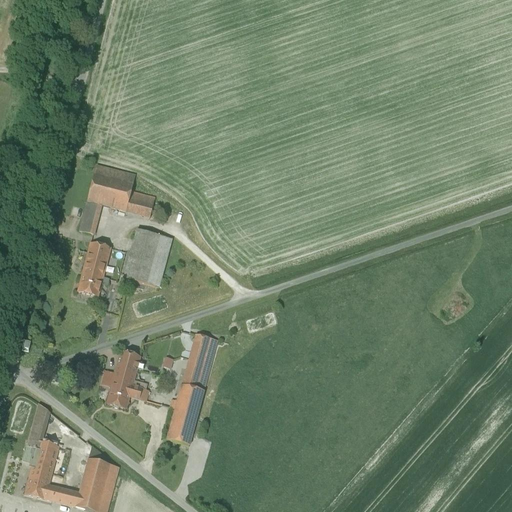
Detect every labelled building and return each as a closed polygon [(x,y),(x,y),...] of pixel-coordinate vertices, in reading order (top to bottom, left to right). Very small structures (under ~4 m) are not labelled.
[(134,177),(95,167),(93,176),(131,186),(132,182),(133,180),(134,177)] [(131,186),(93,176),(86,203),(100,206),(124,213),(130,193),(130,191),(131,186)] [(160,187),(133,180),(132,182),(156,188),(153,197),(157,198),(160,187)] [(156,188),(132,182),(131,186),(130,191),(153,197),(156,188)] [(153,199),(130,193),(124,213),(148,219),(153,199)] [(100,206),(86,203),(84,211),(82,220),(79,232),(92,235),(92,236),(93,237),(100,206)] [(82,220),(84,211),(75,208),(73,217),(82,220)] [(171,240),(135,231),(123,280),(158,289),(171,240)] [(109,250),(91,245),(91,244),(90,244),(80,284),(77,293),(97,298),(97,297),(102,279),(104,280),(104,277),(102,277),(109,250)] [(216,343),(195,337),(185,372),(207,378),(216,343)] [(138,359),(119,354),(114,375),(111,386),(130,391),(131,387),(132,383),(138,359)] [(170,371),(172,362),(165,360),(163,369),(170,371)] [(100,386),(110,388),(111,386),(114,375),(103,372),(100,386)] [(207,378),(185,372),(182,385),(181,385),(177,398),(200,404),(207,378)] [(147,386),(132,383),(131,387),(134,387),(133,391),(145,394),(147,386)] [(130,391),(111,386),(110,388),(108,398),(105,406),(125,411),(128,400),(130,391)] [(145,394),(133,391),(134,387),(131,387),(130,391),(128,400),(144,404),(147,394),(145,394)] [(200,404),(177,398),(174,412),(166,442),(188,449),(200,404)] [(49,415),(38,406),(28,442),(39,445),(41,445),(49,415)] [(39,445),(28,442),(27,449),(37,452),(39,445)] [(41,445),(39,445),(37,452),(33,467),(31,476),(38,478),(38,481),(49,484),(49,483),(51,483),(52,481),(50,480),(58,450),(41,445)] [(37,452),(27,449),(23,464),(33,467),(37,452)] [(98,511),(110,467),(88,461),(79,495),(76,509),(85,511),(98,511)] [(110,467),(98,511),(106,511),(118,469),(110,467)] [(38,478),(31,476),(28,488),(27,488),(25,497),(51,503),(54,494),(47,492),(49,484),(38,481),(38,478)] [(79,495),(55,489),(54,494),(51,503),(76,509),(79,495)]
